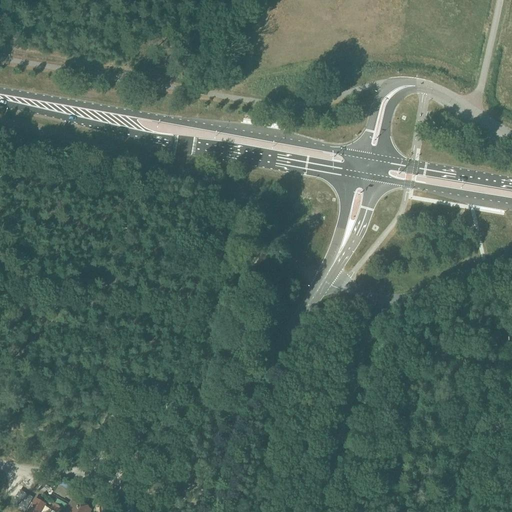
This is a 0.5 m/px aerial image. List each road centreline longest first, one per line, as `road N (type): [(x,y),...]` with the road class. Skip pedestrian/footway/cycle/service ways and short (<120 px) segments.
road 1 (primary): [(357,158),(0,91)]
road 2 (primary): [(0,101),(353,173)]
road 3 (tertiary): [(210,511),(245,412),(324,282)]
road 4 (track): [(323,511),(369,326),(368,298)]
road 5 (unclassified): [(511,255),(411,301),(356,296),(324,282)]
road 6 (track): [(511,433),(348,399)]
road 7 (unknown): [(198,511),(140,495),(128,454),(100,436)]
road 8 (primary): [(378,179),(511,201)]
road 9 (primary): [(511,183),(381,163)]
road 10 (unclassified): [(428,88),(406,80),(389,88),(357,158)]
